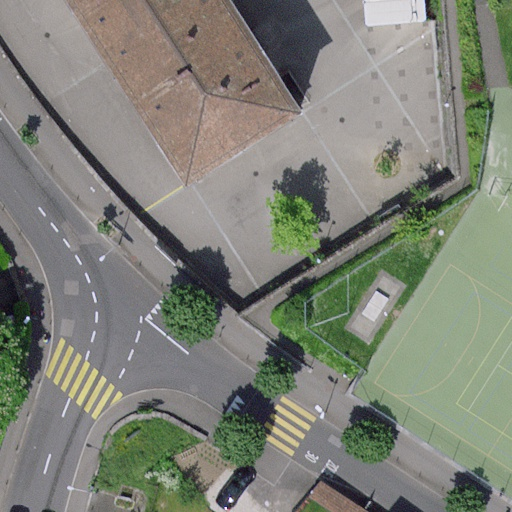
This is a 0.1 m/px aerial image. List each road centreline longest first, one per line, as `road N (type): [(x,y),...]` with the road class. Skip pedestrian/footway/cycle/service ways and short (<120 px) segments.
road 1 (tertiary): [(96,302),(144,317),(420,511)]
road 2 (residential): [(96,302),(89,350),(34,511)]
road 3 (tertiary): [(0,153),(75,254),(96,302)]
